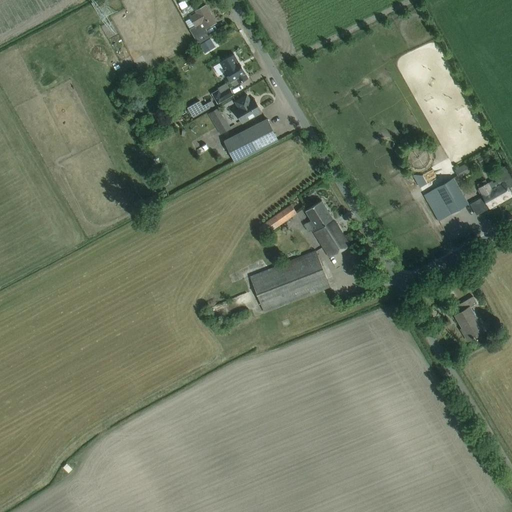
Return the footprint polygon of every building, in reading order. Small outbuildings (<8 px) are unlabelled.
[(206,5),(197,10),(195,12),(196,13),(190,17),(196,25),(189,29),(198,44),(202,42),(210,37),(205,28),(216,22),(206,5)] [(123,46),(124,49),(129,47),(124,37),(119,39),(117,35),(113,37),(118,49),(123,46)] [(209,38),(199,45),(204,52),(214,46),(209,38)] [(234,55),(225,60),(220,63),(230,81),(236,78),(239,83),(248,78),(234,55)] [(218,103),(233,95),(229,88),(220,93),(218,90),(212,94),(218,103)] [(255,104),(253,100),(251,101),(247,95),(235,102),(238,108),(235,110),(242,123),(262,111),(257,103),(255,104)] [(214,124),(224,118),(218,108),(208,114),(214,124)] [(225,142),(233,159),(235,162),(269,145),(278,140),(267,119),(258,123),(224,141),(225,142)] [(477,157),(481,166),(486,163),(481,155),(477,157)] [(466,163),(454,170),(459,178),(471,172),(466,163)] [(487,184),(479,188),(483,195),(483,196),(485,200),(490,208),(490,209),(497,205),(496,204),(511,195),(507,189),(511,186),(511,176),(505,165),(497,170),(501,178),(504,183),(491,190),(487,184)] [(430,191),(424,195),(439,221),(445,217),(451,214),(468,204),(463,195),(453,178),(445,183),(436,188),(430,191)] [(349,245),(321,200),(305,211),(316,227),(312,229),(329,257),(349,245)] [(264,236),(297,213),(291,205),(258,228),(264,236)] [(316,251),(307,255),(250,277),(264,312),(321,290),(330,286),(316,251)] [(451,288),(444,293),(448,301),(456,297),(451,288)] [(470,307),(476,303),(473,296),(455,306),(459,313),(455,315),(465,332),(463,333),(468,341),(484,331),(470,307)] [(76,463),(80,458),(74,453),(70,457),(76,463)]
